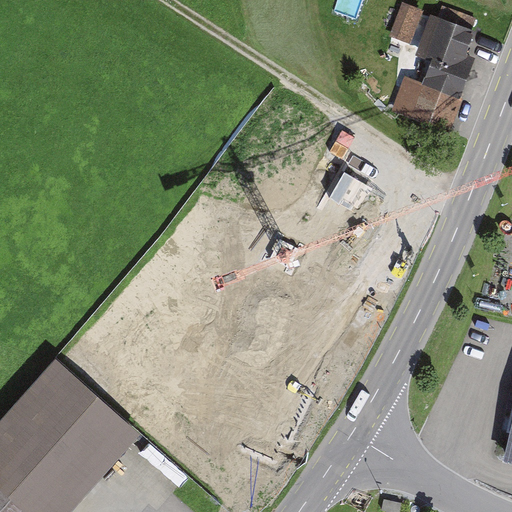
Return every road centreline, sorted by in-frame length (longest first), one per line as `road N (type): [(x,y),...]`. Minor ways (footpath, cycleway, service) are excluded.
road 1 (secondary): [(511,89),(432,287),(353,432)]
road 2 (track): [(470,197),(165,0)]
road 3 (residential): [(483,511),(353,432)]
